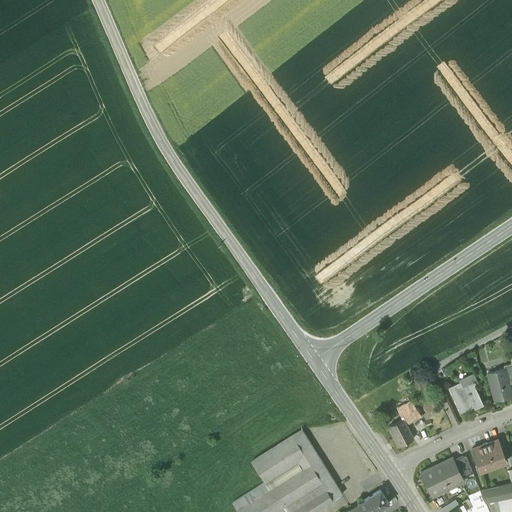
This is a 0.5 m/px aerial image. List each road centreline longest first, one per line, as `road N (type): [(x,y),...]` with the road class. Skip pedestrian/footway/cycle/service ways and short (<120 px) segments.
road 1 (secondary): [(314,357),(171,150),(101,0)]
road 2 (secondary): [(511,226),(314,357)]
road 3 (residential): [(458,433),(434,370),(511,325)]
road 4 (secondary): [(393,470),(314,357)]
